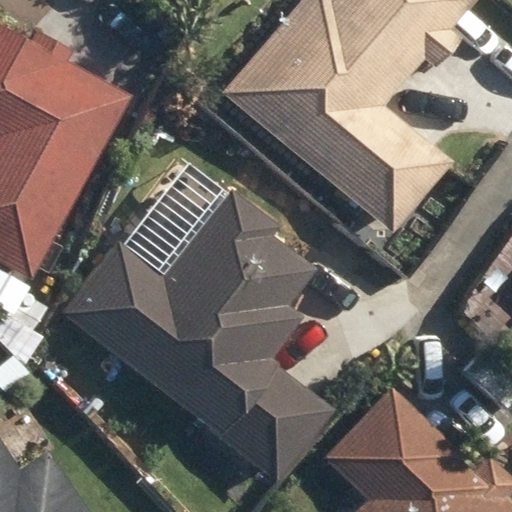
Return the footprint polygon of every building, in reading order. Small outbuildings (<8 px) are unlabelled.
[(449,0),(287,0),(208,97),(370,231),(428,163),(361,107),(399,61),(409,69),(436,37),(425,29),(449,0)] [(0,273),(11,280),(112,95),(48,61),(54,51),(16,30),(9,45),(0,39),(0,273)] [(45,316),(256,482),(313,411),(247,358),(278,318),(263,306),(292,270),(250,236),(258,226),(212,190),(144,276),(102,243),(45,316)] [(0,299),(0,327),(15,336),(32,305),(5,291),(0,299)] [(504,511),(490,498),(502,485),(472,456),(455,475),(440,460),(444,454),(375,390),(309,461),(351,502),(340,511),(504,511)] [(0,511),(64,511),(0,412),(0,511)]
